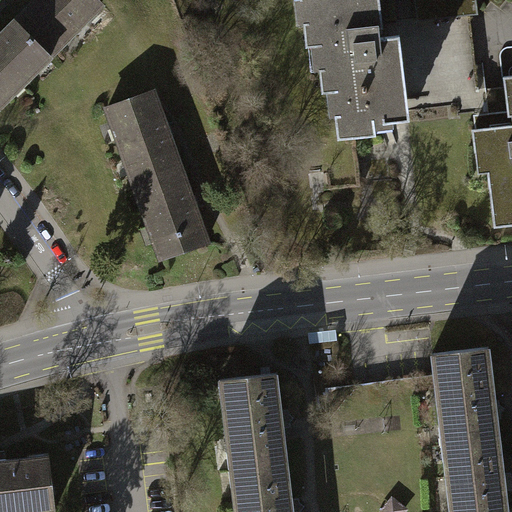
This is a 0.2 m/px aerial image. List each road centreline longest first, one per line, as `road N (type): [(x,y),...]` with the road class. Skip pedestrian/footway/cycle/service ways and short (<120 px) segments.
road 1 (tertiary): [(511,279),(288,305),(91,344)]
road 2 (residential): [(91,344),(0,198)]
